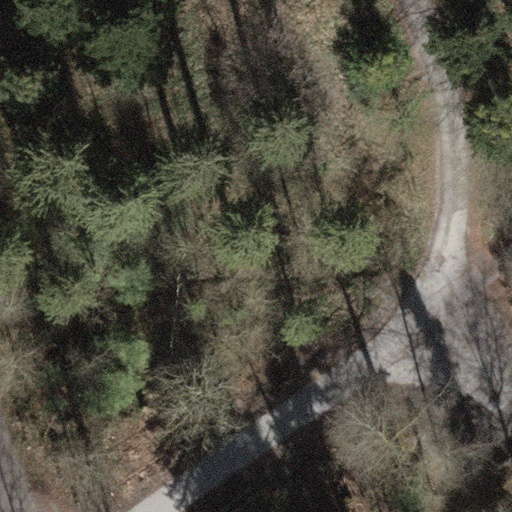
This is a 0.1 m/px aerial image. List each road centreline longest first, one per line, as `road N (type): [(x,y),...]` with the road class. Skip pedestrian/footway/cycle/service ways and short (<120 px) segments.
road 1 (track): [(130,511),(368,362),(462,270)]
road 2 (track): [(462,270),(463,120),(411,0)]
road 3 (track): [(511,402),(488,366),(462,270)]
road 4 (track): [(0,397),(52,511)]
